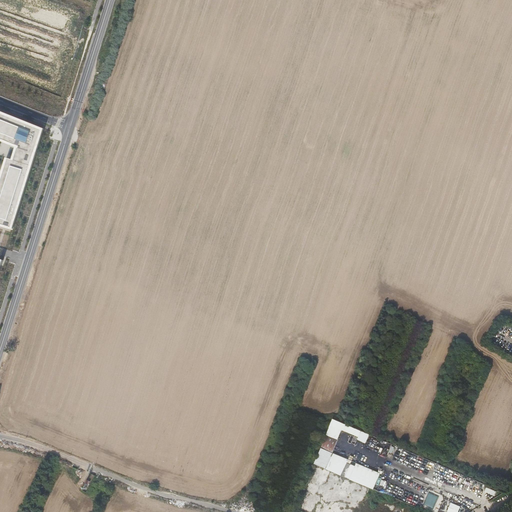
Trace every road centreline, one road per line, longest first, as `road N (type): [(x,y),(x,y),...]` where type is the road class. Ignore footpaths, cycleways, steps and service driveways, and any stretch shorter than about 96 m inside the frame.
road 1 (unclassified): [(0,435),(230,511)]
road 2 (tertiary): [(68,126),(0,343)]
road 3 (tertiary): [(108,0),(68,126)]
